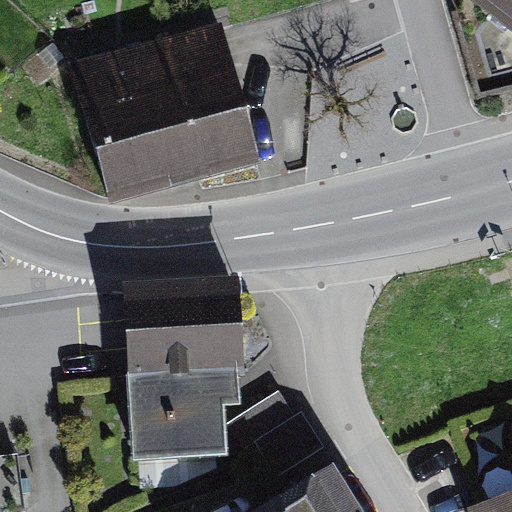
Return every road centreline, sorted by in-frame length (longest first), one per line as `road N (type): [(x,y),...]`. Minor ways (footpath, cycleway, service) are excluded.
road 1 (unclassified): [(315,226),(340,395),(399,511)]
road 2 (primary): [(315,226),(146,248),(90,243)]
road 3 (unclassified): [(482,190),(409,0)]
road 4 (primary): [(482,190),(315,226)]
